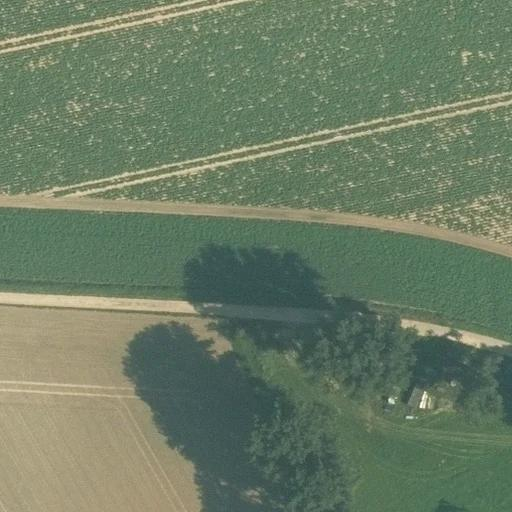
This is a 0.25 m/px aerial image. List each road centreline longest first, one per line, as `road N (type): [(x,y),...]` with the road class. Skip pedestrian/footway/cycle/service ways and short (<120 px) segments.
road 1 (track): [(0,301),(367,324),(511,357)]
road 2 (track): [(319,511),(236,340),(236,312)]
